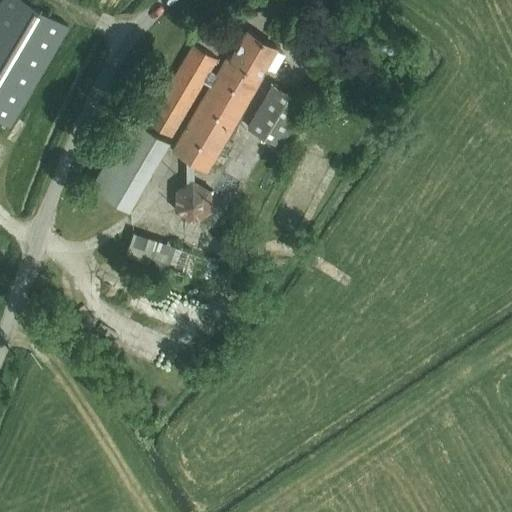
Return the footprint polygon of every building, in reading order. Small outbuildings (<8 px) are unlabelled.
[(67,26),(21,0),(2,0),(0,5),(0,121),(9,126),(67,26)] [(236,51),(230,60),(226,58),(216,75),(210,86),(172,151),(207,172),(261,79),(258,77),(275,48),(247,31),(240,42),(241,42),(236,51)] [(192,45),(146,123),(171,137),(203,82),(210,86),(216,75),(209,70),(216,59),(192,45)] [(272,85),(247,127),(279,146),(304,103),(272,85)] [(128,209),(169,140),(131,117),(90,187),(128,209)] [(174,190),(174,211),(191,222),(210,211),(211,190),(192,178),(174,190)] [(181,280),(200,286),(210,257),(133,231),(124,256),(182,275),(181,280)]
